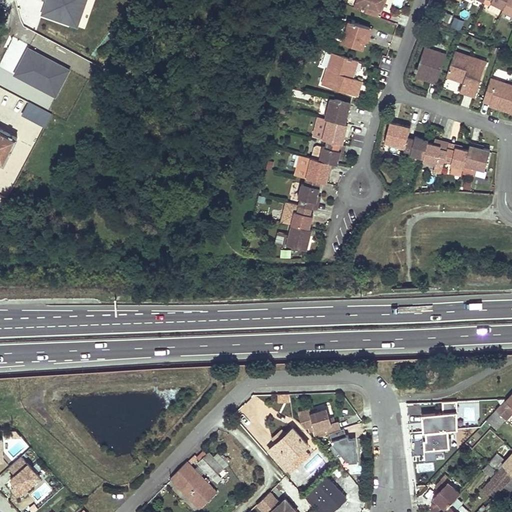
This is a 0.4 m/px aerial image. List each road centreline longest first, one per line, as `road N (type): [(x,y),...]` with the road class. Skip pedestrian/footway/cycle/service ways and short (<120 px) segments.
road 1 (trunk): [(0,353),(511,334)]
road 2 (residential): [(123,511),(262,379),(369,380),(382,394),(389,452)]
road 3 (trunk): [(511,308),(156,323)]
road 4 (track): [(116,511),(18,414),(35,400),(51,421)]
road 5 (trunk): [(156,323),(0,315)]
road 6 (trunk): [(156,323),(0,330)]
road 7 (residential): [(391,90),(509,131)]
road 8 (track): [(241,511),(264,486),(266,469),(215,417)]
